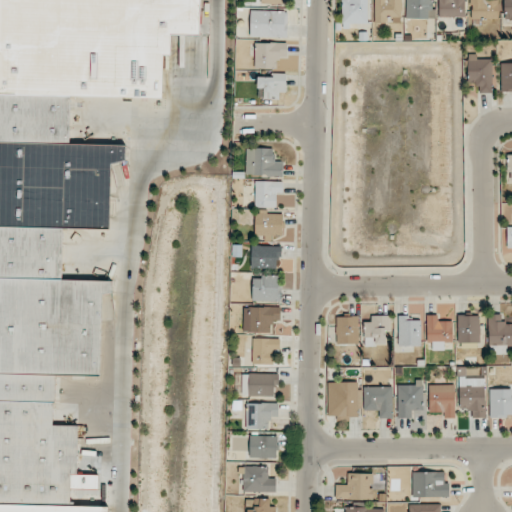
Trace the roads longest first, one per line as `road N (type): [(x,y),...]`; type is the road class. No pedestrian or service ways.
road 1 (residential): [(321,0),(308,511)]
road 2 (residential): [(310,450),(511,447)]
road 3 (residential): [(314,287),(511,284)]
road 4 (residential): [(487,285),(486,142),(493,129),(511,123)]
